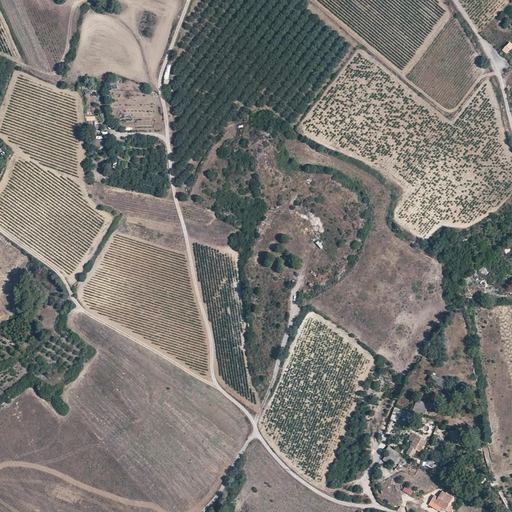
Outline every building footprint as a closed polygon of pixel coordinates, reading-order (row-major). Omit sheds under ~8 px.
[(505,46),(503,50),(507,53),(510,50),(511,47),(511,43),(510,42),(506,46),(505,46)] [(445,380),(432,374),(428,381),(442,387),(445,380)] [(446,391),(432,385),(426,399),(440,405),(446,391)] [(417,400),(412,413),(417,415),(418,411),(425,414),(429,404),(417,400)] [(393,433),(397,422),(390,420),(387,431),(393,433)] [(443,430),(438,427),(432,439),(438,441),(443,430)] [(472,437),(459,432),(455,444),(459,445),(458,447),(464,449),(465,446),(469,447),(472,437)] [(427,441),(414,434),(410,439),(414,442),(411,447),(421,452),(427,441)] [(385,452),(387,453),(397,459),(400,455),(388,447),(385,452)] [(397,459),(387,453),(383,460),(389,464),(391,461),(395,463),(397,459)] [(406,485),(403,490),(411,495),(414,490),(406,485)] [(431,501),(441,508),(448,511),(449,511),(452,507),(449,505),(453,498),(452,496),(453,494),(450,493),(449,495),(442,491),(438,498),(434,496),(431,501)] [(439,511),(441,508),(431,501),(429,505),(439,511)]
